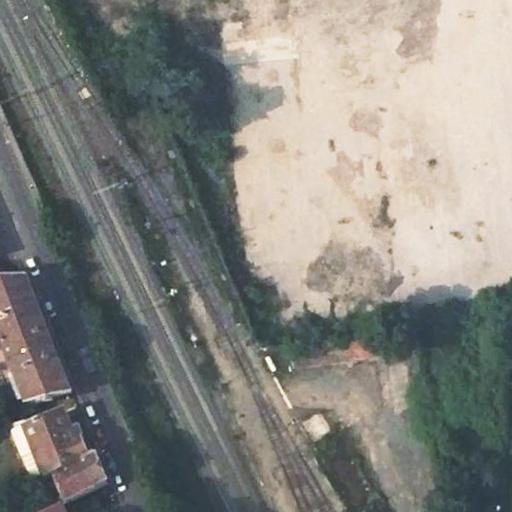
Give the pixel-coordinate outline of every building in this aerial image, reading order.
[(28,275),(0,276),(0,320),(32,399),(72,391),(51,336),(28,275)] [(352,362),(354,391),(393,390),(392,360),(352,362)] [(65,410),(28,425),(50,476),(58,472),(92,456),(81,429),(74,432),(65,410)] [(11,423),(35,483),(50,476),(28,425),(26,420),(11,423)] [(103,469),(97,453),(92,456),(58,472),(72,504),(110,484),(103,469)]
